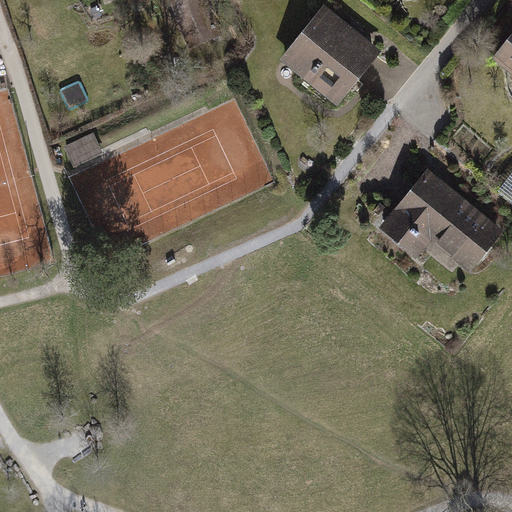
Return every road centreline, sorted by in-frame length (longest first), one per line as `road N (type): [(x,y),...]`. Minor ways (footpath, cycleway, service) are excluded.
road 1 (track): [(101,511),(44,484),(0,417)]
road 2 (residential): [(407,97),(489,0)]
